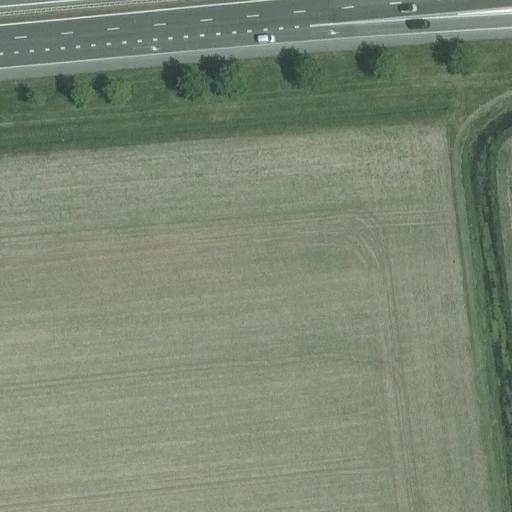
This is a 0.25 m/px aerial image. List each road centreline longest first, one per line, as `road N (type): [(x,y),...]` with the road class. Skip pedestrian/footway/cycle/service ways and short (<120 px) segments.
road 1 (motorway): [(0,39),(300,12)]
road 2 (motorway): [(300,12),(511,21)]
road 3 (motorway): [(300,12),(450,0)]
